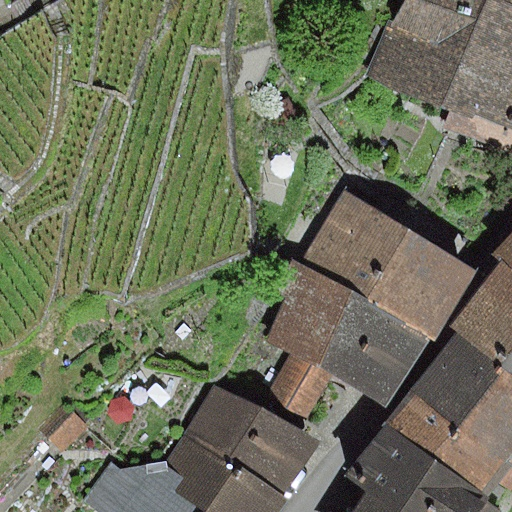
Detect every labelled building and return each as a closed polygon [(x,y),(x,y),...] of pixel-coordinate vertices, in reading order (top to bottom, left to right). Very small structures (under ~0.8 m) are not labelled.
[(511,0),(415,0),(398,30),(511,67),(511,0)] [(511,67),(398,30),(370,81),(511,133),(511,67)] [(364,194),(322,266),(445,335),(493,275),(364,194)] [(322,266),(282,338),(305,352),(345,374),(395,406),(445,335),(322,266)] [(511,354),(511,299),(487,336),(511,354)] [(511,354),(487,336),(475,353),(444,400),(511,450),(511,354)] [(305,352),(270,405),(308,430),(345,374),(305,352)] [(238,384),(205,433),(300,501),(337,449),(308,430),(270,405),(238,384)] [(509,497),(511,492),(511,450),(444,400),(422,438),(509,497)] [(147,511),(292,511),(300,501),(205,433),(147,511)] [(421,511),(499,511),(509,497),(422,438),(388,490),(421,511)] [(421,511),(388,490),(375,511),(421,511)]
